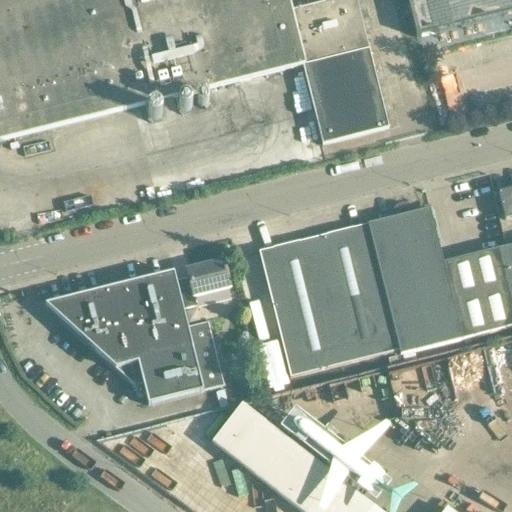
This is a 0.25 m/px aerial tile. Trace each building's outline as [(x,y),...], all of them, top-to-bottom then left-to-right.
[(0,0),(0,143),(302,68),(322,147),(389,131),(356,0),(342,0),(341,0),(340,0),(306,0),(308,8),(292,12),(289,0),(0,0)] [(511,0),(406,0),(416,39),(511,14),(511,0)] [(511,190),(498,194),(505,221),(511,219),(511,190)] [(511,328),(511,310),(497,251),(443,265),(430,212),(414,216),(410,211),(408,209),(405,209),(402,209),(400,210),(398,212),(397,214),(395,220),(368,227),(367,227),(398,353),(399,352),(400,357),(511,328)] [(398,353),(367,227),(259,254),(291,379),(398,353)] [(511,247),(497,251),(511,310),(511,247)] [(229,292),(223,263),(187,273),(189,280),(178,283),(184,311),(197,308),(195,299),(229,292)] [(223,387),(209,327),(188,332),(183,311),(184,311),(178,283),(176,283),(174,275),(45,307),(115,371),(138,365),(148,406),(223,387)]
